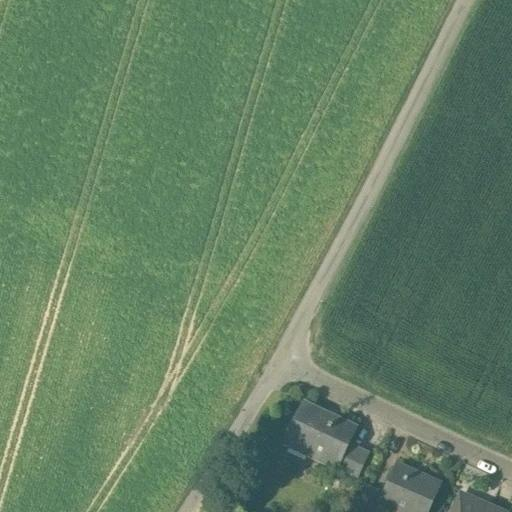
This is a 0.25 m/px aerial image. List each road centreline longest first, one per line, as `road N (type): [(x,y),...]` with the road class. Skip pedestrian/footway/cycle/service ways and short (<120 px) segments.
road 1 (unclassified): [(283,364),(466,0)]
road 2 (unclassified): [(511,471),(283,364)]
road 3 (unclassified): [(191,511),(283,364)]
